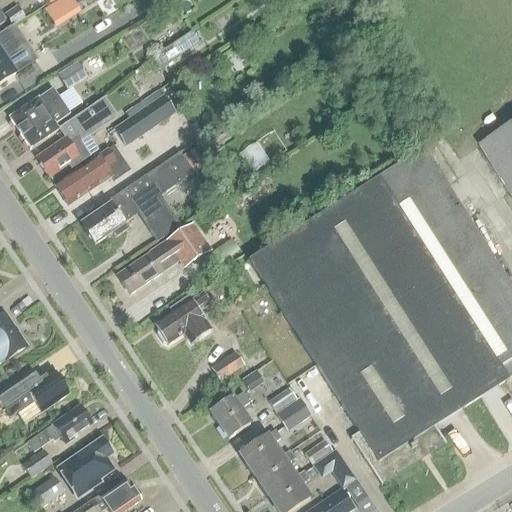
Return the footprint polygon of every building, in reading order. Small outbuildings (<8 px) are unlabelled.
[(87,0),(76,0),(73,2),(77,10),(90,3),(87,0)] [(18,9),(5,18),(12,27),(24,19),(18,9)] [(0,86),(14,77),(35,63),(24,47),(21,43),(13,31),(11,27),(0,34),(0,86)] [(193,35),(151,61),(157,72),(200,45),(193,35)] [(76,64),(56,77),(59,82),(63,87),(83,74),(76,64)] [(36,101),(8,120),(29,151),(57,131),(53,126),(69,116),(53,92),(37,103),(36,101)] [(162,97),(145,108),(157,125),(173,113),(162,97)] [(104,99),(69,123),(70,124),(80,139),(83,137),(85,140),(102,128),(100,124),(114,114),(104,99)] [(129,119),(112,131),(124,148),(140,136),(129,119)] [(511,126),(479,147),(511,199),(511,126)] [(36,159),(35,160),(48,179),(49,179),(49,178),(66,166),(70,171),(87,160),(75,142),(67,148),(63,142),(36,160),(36,159)] [(444,447),(434,430),(505,384),(511,380),(511,292),(421,151),(246,263),(356,436),(349,441),(379,488),(380,488),(379,486),(419,461),(418,461),(442,446),(443,448),(444,447)] [(113,163),(106,152),(53,188),(67,208),(87,194),(109,179),(112,184),(129,172),(120,159),(113,163)] [(93,246),(112,234),(115,238),(125,231),(121,225),(132,218),(130,214),(147,202),(151,208),(150,209),(159,222),(148,230),(156,242),(176,229),(168,217),(169,216),(159,202),(160,202),(157,198),(192,174),(181,159),(164,170),(161,166),(103,206),(98,210),(96,211),(99,214),(80,227),(93,246)] [(148,256),(116,278),(128,297),(161,274),(157,267),(174,256),(179,263),(183,270),(199,260),(209,253),(191,226),(181,233),(166,243),(148,255),(148,256)] [(198,273),(202,279),(240,255),(232,243),(194,267),(198,273)] [(252,296),(235,270),(221,279),(237,304),(252,296)] [(156,333),(156,336),(161,345),(165,345),(166,347),(183,336),(190,346),(210,332),(195,310),(208,301),(203,293),(189,302),(187,299),(169,311),(171,314),(153,327),(156,333)] [(0,363),(4,361),(4,362),(25,348),(3,316),(0,317),(0,363)] [(250,368),(239,352),(235,355),(209,371),(218,385),(242,369),(244,372),(250,368)] [(57,380),(52,373),(37,383),(29,370),(0,389),(0,406),(8,419),(32,404),(38,413),(52,404),(54,406),(70,395),(59,379),(57,380)] [(254,372),(240,382),(249,394),(263,384),(254,372)] [(295,402),(288,390),(267,403),(274,415),(295,402)] [(231,400),(209,415),(227,441),(249,427),(238,411),(248,405),(242,395),(232,402),(231,400)] [(298,402),(275,417),(286,434),(310,418),(298,402)] [(79,408),(25,444),(32,454),(58,437),(63,445),(65,444),(67,444),(71,442),(72,440),(91,426),(79,408)] [(237,457),(252,479),(281,459),(272,446),(279,441),(274,433),(267,438),(266,438),(237,457)] [(104,461),(111,456),(101,441),(56,471),(76,500),(100,484),(99,481),(112,472),(104,461)] [(323,442),(320,445),(303,456),(311,467),(331,453),(323,442)] [(20,467),(29,481),(51,466),(42,453),(20,467)] [(252,479),(266,499),(294,479),(286,467),(293,461),(288,454),(281,459),(252,479)] [(334,455),(313,469),(319,477),(324,479),(342,466),(334,455)] [(294,479),(266,499),(274,511),(291,511),(309,500),(300,487),(307,482),(302,474),(294,479)] [(63,495),(53,479),(28,495),(39,511),(63,495)] [(138,502),(139,497),(134,490),(129,490),(125,483),(100,500),(98,498),(77,511),(102,511),(106,510),(107,511),(125,511),(139,503),(138,502)] [(375,511),(357,485),(345,492),(357,511),(375,511)] [(351,511),(353,511),(340,492),(309,511),(351,511)]
